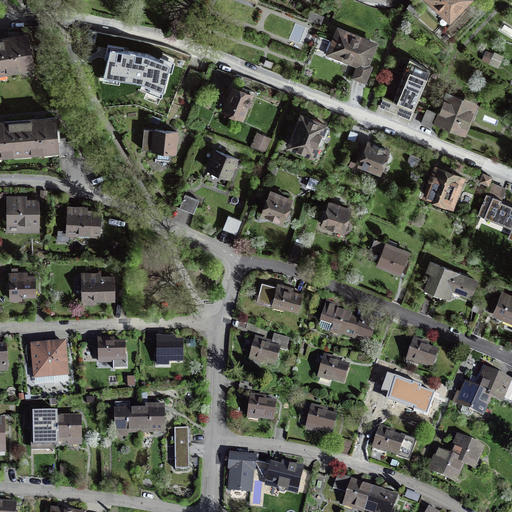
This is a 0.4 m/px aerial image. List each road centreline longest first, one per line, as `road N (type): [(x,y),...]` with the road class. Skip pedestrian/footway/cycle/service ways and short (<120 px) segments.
road 1 (residential): [(511,174),(169,38),(74,17),(0,21)]
road 2 (residential): [(511,357),(296,271),(241,259)]
road 3 (residential): [(241,259),(84,190),(0,180)]
road 4 (residential): [(462,511),(411,484),(325,455),(220,440)]
road 5 (residential): [(221,323),(0,329)]
road 6 (residential): [(0,487),(193,511)]
